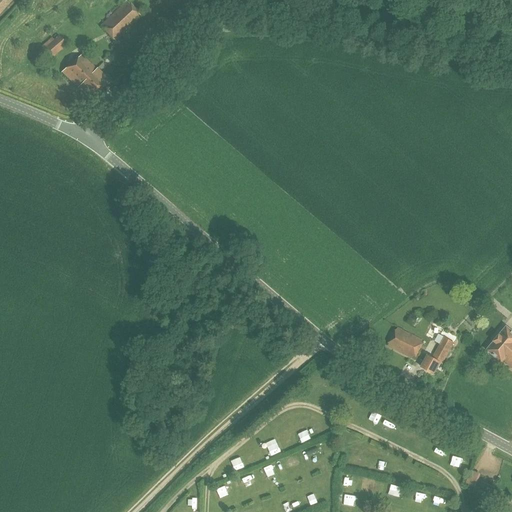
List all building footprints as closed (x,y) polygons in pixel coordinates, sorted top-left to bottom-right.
[(0,0),(0,12),(11,0),(0,0)] [(100,25),(116,42),(141,17),(126,1),(100,25)] [(43,48),(51,58),(67,45),(58,35),(43,48)] [(62,72),(90,99),(111,82),(97,68),(97,69),(81,55),(62,72)] [(503,361),(511,367),(511,331),(506,326),(487,350),(502,362),(503,361)] [(387,347),(413,359),(423,340),(398,327),(387,347)] [(422,368),(433,374),(439,364),(442,365),(454,343),(443,337),(444,337),(439,334),(435,341),(440,343),(432,358),(429,356),(422,368)] [(328,381),(326,385),(339,392),(342,388),(328,381)] [(307,388),(318,396),(322,390),(311,382),(307,388)] [(300,437),(303,444),(313,440),(310,433),(300,437)] [(273,457),(283,453),(280,447),(270,450),(273,457)] [(294,457),(286,459),(288,470),(296,468),(294,457)] [(235,462),(238,471),(247,468),(244,459),(235,462)] [(359,460),(357,470),(367,471),(368,461),(359,460)] [(263,468),(267,479),(276,475),(272,465),(263,468)] [(249,476),(254,486),(261,483),(256,473),(249,476)] [(224,498),(232,493),(227,484),(218,489),(224,498)] [(395,487),(392,498),(404,501),(406,489),(395,487)] [(199,508),(198,498),(189,499),(190,508),(199,508)] [(451,510),(450,499),(441,499),(441,510),(451,510)] [(298,511),(296,502),(286,505),(288,511),(298,511)]
